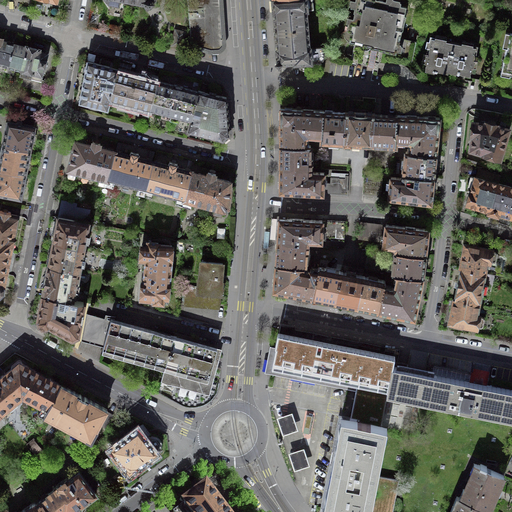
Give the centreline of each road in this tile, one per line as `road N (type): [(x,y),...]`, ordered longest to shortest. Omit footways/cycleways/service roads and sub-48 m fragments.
road 1 (secondary): [(209,432),(152,411),(13,336)]
road 2 (residential): [(258,163),(57,111)]
road 3 (residential): [(254,82),(459,99)]
road 4 (residential): [(20,304),(57,111)]
road 5 (residential): [(255,204),(446,218)]
road 6 (residential): [(72,35),(254,82)]
road 7 (residential): [(245,320),(281,310),(427,339)]
road 8 (residential): [(446,218),(427,339)]
